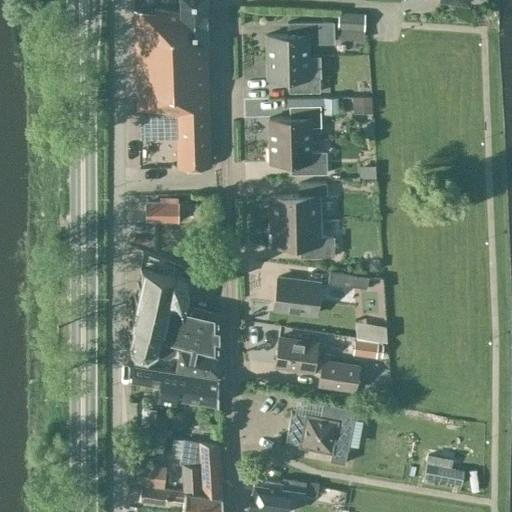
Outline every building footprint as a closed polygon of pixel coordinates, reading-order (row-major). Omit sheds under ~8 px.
[(154,10),(135,9),(138,109),(175,115),(177,167),(210,166),(205,0),(180,0),(181,11),(154,8),(154,10)] [(338,29),(364,30),(365,13),(338,12),(338,29)] [(265,33),(265,56),(306,55),(305,42),(316,41),(334,41),(333,19),(316,20),(285,21),(285,33),(265,33)] [(318,89),(317,76),(310,76),(310,68),(306,68),(306,55),(265,56),(266,77),(287,77),(287,90),(318,89)] [(364,108),(368,93),(355,90),(352,105),(364,108)] [(323,97),(323,113),(338,113),(338,96),(323,97)] [(267,117),(268,140),(312,139),(311,126),(321,126),(320,104),(318,104),(318,103),(288,104),(288,116),(267,117)] [(325,149),(312,150),(312,139),(268,140),(269,161),(290,160),(290,172),(325,171),(325,149)] [(270,194),(271,219),(319,218),(318,193),(326,193),(325,181),(297,181),(298,193),(270,194)] [(146,202),(146,220),(177,220),(177,202),(146,202)] [(319,234),(319,218),(271,219),(271,244),(299,243),(300,255),(333,254),(333,234),(319,234)] [(174,277),(174,276),(139,269),(128,324),(130,324),(125,346),(133,357),(146,360),(156,353),(168,355),(175,350),(176,347),(174,344),(177,334),(172,333),(174,322),(168,320),(169,315),(165,314),(167,301),(181,304),(183,296),(184,296),(187,280),(174,277)] [(328,269),(327,281),(327,282),(366,287),(368,275),(352,273),(352,272),(328,269)] [(277,275),(273,307),(315,312),(319,280),(277,275)] [(182,304),(184,296),(183,296),(181,304),(167,301),(165,314),(169,315),(168,320),(174,322),(172,333),(177,334),(174,344),(176,347),(179,347),(175,367),(218,373),(217,312),(182,304)] [(355,315),(354,331),(381,332),(382,316),(355,315)] [(279,335),(274,364),(321,370),(319,383),(355,388),(358,363),(322,358),(322,359),(314,357),(317,340),(279,335)] [(378,341),(353,338),(351,354),(375,357),(375,356),(381,357),(383,344),(378,343),(378,341)] [(157,400),(174,403),(175,396),(218,403),(218,376),(134,364),(131,381),(159,386),(157,400)] [(129,426),(143,426),(143,401),(129,401),(129,426)] [(291,411),(286,440),(298,442),(298,445),(331,451),(329,459),(344,462),(354,408),(322,401),(320,414),(304,411),(304,413),(291,411)] [(179,463),(181,463),(220,468),(219,442),(183,437),(183,439),(173,437),(171,448),(181,450),(179,463)] [(141,483),(141,484),(221,494),(220,468),(181,463),(183,489),(163,486),(166,466),(137,462),(135,482),(141,483)] [(424,475),(461,482),(463,472),(426,465),(424,475)] [(285,511),(289,487),(304,489),(304,492),(316,493),(318,481),(306,480),(306,481),(281,477),(281,482),(265,479),(264,484),(253,482),(252,491),(251,491),(248,507),(283,511),(285,511)] [(185,511),(221,511),(221,494),(141,484),(139,499),(166,503),(167,498),(184,500),(182,511),(185,511)]
